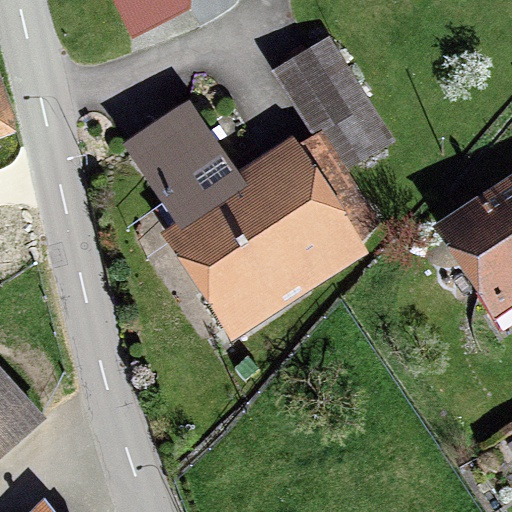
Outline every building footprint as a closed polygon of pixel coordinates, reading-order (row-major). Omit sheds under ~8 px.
[(115,0),(132,33),(190,4),(190,0),(115,0)] [(190,107),(123,151),(174,229),(159,239),(230,346),(368,256),(359,243),(381,228),(344,172),(395,139),(328,38),(272,74),(315,140),(298,152),(291,141),(236,177),(190,107)] [(0,132),(17,125),(0,80),(0,132)] [(511,177),(431,234),(501,335),(511,327),(511,177)] [(0,372),(0,462),(45,424),(0,372)]
